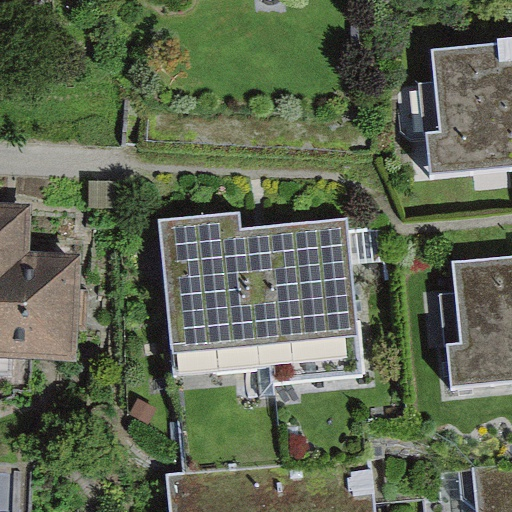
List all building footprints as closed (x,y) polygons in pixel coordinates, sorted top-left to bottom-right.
[(511,51),(443,58),(451,145),(437,146),(440,182),(511,175),(511,51)] [(26,216),(0,214),(0,352),(73,356),(78,265),(24,263),(26,216)] [(349,229),(243,240),(242,223),(159,231),(175,386),(270,377),(272,392),(365,383),(349,229)] [(511,261),(465,266),(473,353),(460,354),(463,390),(511,385),(511,261)] [(391,511),(388,467),(185,482),(187,511),(391,511)] [(511,511),(511,476),(481,478),(484,511),(511,511)]
